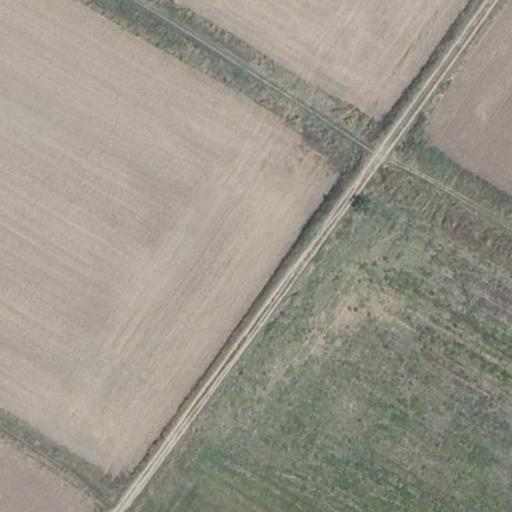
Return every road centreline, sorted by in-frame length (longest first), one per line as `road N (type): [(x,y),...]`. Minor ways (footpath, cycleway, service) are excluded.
road 1 (track): [(119,511),(488,0)]
road 2 (track): [(137,0),(511,219)]
road 3 (track): [(0,426),(127,500)]
